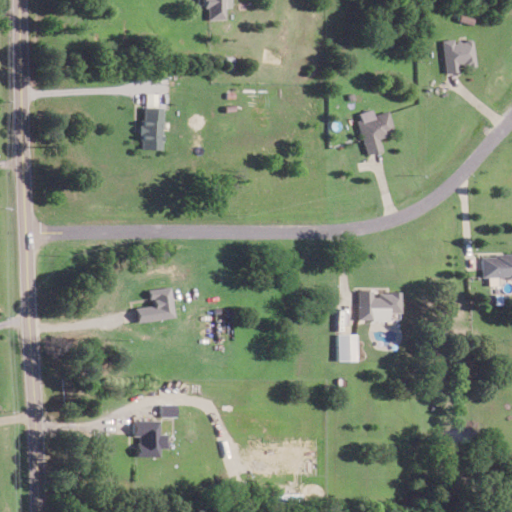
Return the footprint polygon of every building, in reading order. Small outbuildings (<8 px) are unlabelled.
[(203,0),(204,19),(224,18),(222,0),(203,0)] [(443,72),(458,70),(458,67),(474,65),(470,38),(451,41),(450,38),(438,39),(443,72)] [(161,148),(161,106),(140,105),(139,148),(161,148)] [(363,153),(379,149),(376,137),(392,134),(386,109),(371,113),(369,108),(353,112),(363,153)] [(511,253),(480,254),(480,277),(511,276),(511,253)] [(135,321),(172,317),(169,286),(148,288),(149,305),(133,306),(135,321)] [(398,291),(373,291),(373,290),(356,290),(355,319),(386,319),(386,311),(398,311),(398,291)] [(354,333),(335,333),(334,359),(354,359),(354,333)] [(174,415),(174,403),(158,403),(159,416),(174,415)] [(165,433),(157,433),(158,419),(131,419),(131,435),(136,435),(135,455),(158,456),(158,447),(165,447),(165,433)]
